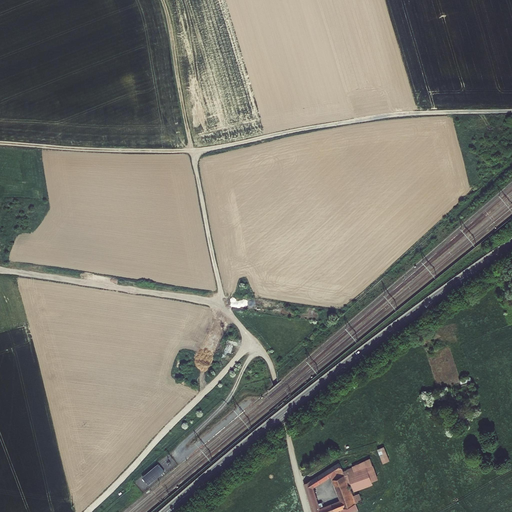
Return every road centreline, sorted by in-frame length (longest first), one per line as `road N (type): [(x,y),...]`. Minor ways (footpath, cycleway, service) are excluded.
road 1 (track): [(0,143),(188,152),(375,117),(511,111)]
road 2 (secondary): [(167,511),(343,366),(511,243)]
road 3 (track): [(224,305),(158,0)]
road 4 (track): [(251,338),(86,511)]
road 5 (track): [(224,305),(0,268)]
road 6 (unclassified): [(284,423),(263,352),(224,305)]
